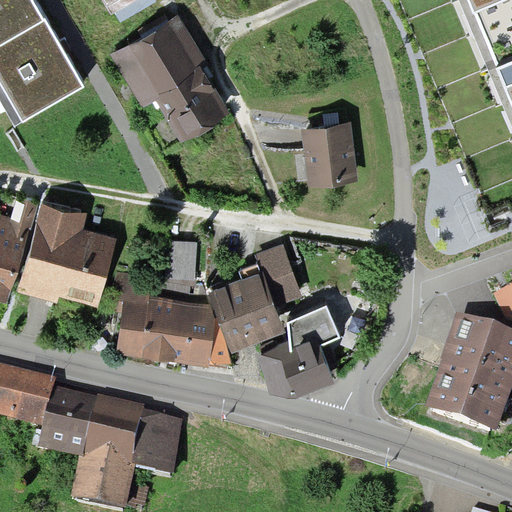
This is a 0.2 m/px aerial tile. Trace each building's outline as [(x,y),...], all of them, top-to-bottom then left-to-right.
[(0,0),(0,37),(43,14),(47,11),(40,0),(0,0)] [(511,0),(478,0),(511,81),(511,0)] [(178,12),(111,52),(138,98),(154,89),(200,61),(206,58),(178,12)] [(81,82),(43,14),(0,37),(0,95),(13,119),(81,82)] [(228,105),(200,61),(154,89),(180,133),(228,105)] [(304,123),(310,181),(356,176),(350,119),(304,123)] [(0,292),(8,294),(34,198),(20,194),(15,215),(0,211),(0,292)] [(55,290),(96,301),(115,233),(80,223),(85,207),(42,196),(17,287),(53,297),(55,290)] [(259,256),(276,300),(303,291),(282,240),(256,251),(259,256)] [(167,241),(166,278),(194,279),(195,242),(167,241)] [(241,272),(210,284),(232,341),(284,321),(276,300),(259,256),(238,264),(241,272)] [(123,316),(117,354),(208,367),(209,361),(230,364),(219,321),(215,321),(211,305),(151,296),(153,285),(118,280),(112,314),(123,316)] [(511,331),(511,290),(493,300),(510,333),(511,331)] [(297,386),(335,372),(321,335),(340,327),(328,295),(288,311),(290,333),(258,347),(271,384),(297,386)] [(511,336),(456,318),(427,409),(498,432),(509,399),(511,399),(511,336)] [(0,364),(0,417),(44,429),(53,388),(56,380),(0,364)] [(99,398),(53,388),(44,429),(39,450),(84,460),(75,499),(124,510),(134,467),(145,413),(147,406),(99,396),(99,398)] [(145,413),(134,467),(173,475),(184,421),(145,413)]
